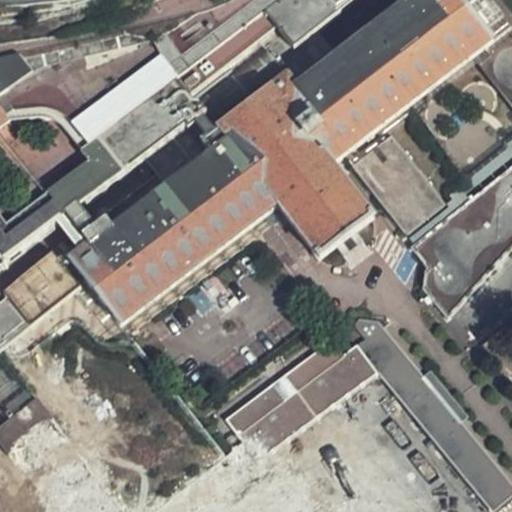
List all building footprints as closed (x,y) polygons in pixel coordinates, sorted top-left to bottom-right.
[(250,0),(201,39),(192,28),(174,39),(179,47),(84,111),(87,114),(127,167),(189,120),(216,154),(74,263),(123,326),(278,205),(318,258),(373,215),(332,164),(342,156),(403,235),(426,217),(442,205),(390,135),(371,147),(366,139),(485,48),(492,58),(482,66),(473,76),(511,125),(511,139),(446,196),(450,203),(511,153),(511,167),(413,248),(430,270),(425,273),(425,290),(448,319),(511,249),(511,49),(500,35),(511,26),(490,0),(250,0)] [(511,27),(511,26),(500,35),(511,49),(511,27)] [(21,56),(0,56),(0,100),(15,91),(37,75),(21,56)] [(0,263),(23,246),(8,224),(0,214),(0,126),(10,119),(0,105),(0,263)] [(8,224),(23,246),(127,167),(87,114),(74,125),(96,158),(8,224)] [(0,352),(85,286),(56,252),(9,288),(14,295),(0,305),(0,352)] [(315,321),(296,299),(202,375),(205,380),(193,389),(201,399),(214,390),(217,395),(315,321)] [(247,511),(251,509),(254,511),(325,511),(285,464),(271,476),(258,461),(379,372),(493,511),(494,511),(511,497),(511,483),(462,423),(424,377),(380,323),(362,319),(355,323),(367,337),(346,353),(333,337),(223,420),(235,434),(225,443),(232,451),(154,511),(125,511),(39,402),(0,354),(0,443),(54,511),(247,511)] [(511,324),(511,323),(480,347),(511,385),(511,324)] [(430,371),(424,377),(462,423),(469,418),(430,371)]
